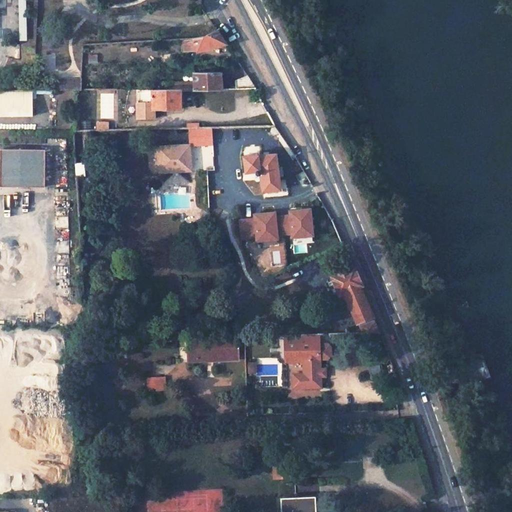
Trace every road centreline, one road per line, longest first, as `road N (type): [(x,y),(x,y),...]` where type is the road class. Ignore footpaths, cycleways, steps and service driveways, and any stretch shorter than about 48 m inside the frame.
road 1 (primary): [(349,218),(459,511)]
road 2 (primary): [(237,0),(349,218)]
road 3 (primary): [(349,218),(347,198),(255,0)]
